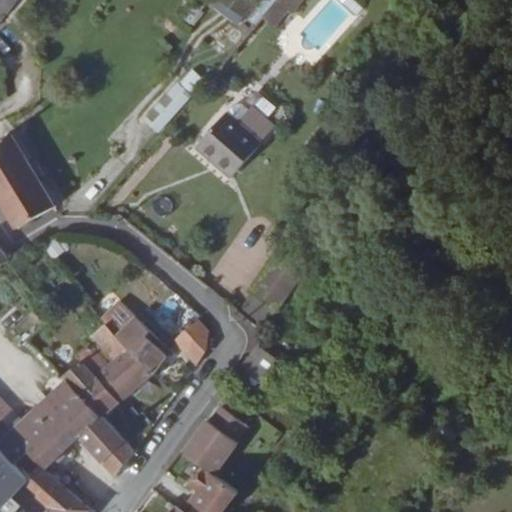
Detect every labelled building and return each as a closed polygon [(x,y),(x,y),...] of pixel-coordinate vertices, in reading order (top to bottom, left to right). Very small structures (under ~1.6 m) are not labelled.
[(0,0),(0,23),(18,0),(0,0)] [(231,0),(249,15),(261,0),(231,0)] [(275,27),(291,10),(279,0),(278,0),(264,17),(275,27)] [(279,0),(291,10),(293,11),(302,0),(279,0)] [(189,67),(178,81),(191,90),(201,77),(189,67)] [(156,132),(191,95),(176,80),(140,117),(156,132)] [(243,97),(232,109),(265,140),(279,125),(280,115),(267,103),(260,103),(251,97),(243,97)] [(219,153),(215,156),(250,189),(275,162),(259,147),(265,140),(232,109),(204,139),(219,153)] [(0,197),(3,203),(39,182),(21,151),(13,137),(0,145),(0,197)] [(219,153),(204,139),(201,143),(215,156),(219,153)] [(39,182),(3,203),(20,231),(56,210),(39,182)] [(295,227),(288,238),(315,257),(322,245),(299,230),(295,227)] [(252,290),(280,309),(315,257),(288,238),(252,290)] [(0,264),(6,261),(9,260),(0,248),(0,264)] [(147,313),(171,288),(155,274),(131,298),(147,313)] [(162,327),(187,302),(171,288),(147,313),(162,327)] [(264,333),(280,309),(252,290),(239,312),(264,333)] [(176,339),(198,318),(201,316),(187,302),(162,327),(176,339)] [(129,348),(153,371),(174,351),(137,316),(117,336),(129,348)] [(185,349),(210,332),(198,318),(176,339),(185,349)] [(116,360),(129,348),(117,336),(106,324),(92,335),(116,360)] [(210,332),(185,349),(198,364),(209,350),(210,332)] [(104,416),(105,415),(121,400),(99,375),(111,364),(91,343),(80,354),(84,358),(66,375),(76,387),(81,392),(87,399),(104,416)] [(259,346),(232,382),(254,398),(282,361),(259,346)] [(111,364),(99,375),(121,400),(153,371),(129,348),(116,360),(111,364)] [(137,450),(105,415),(104,416),(87,399),(81,392),(76,387),(42,417),(43,418),(21,438),(16,443),(7,452),(18,463),(31,451),(49,467),(71,445),(82,435),(119,475),(137,450)] [(206,466),(216,473),(239,442),(237,440),(258,411),(249,405),(233,392),(211,422),(209,420),(185,452),(206,466)] [(0,442),(13,430),(22,421),(0,398),(0,442)] [(16,443),(21,438),(13,430),(0,442),(0,444),(7,452),(16,443)] [(52,511),(53,511),(92,511),(94,510),(41,466),(31,477),(26,483),(52,506),(50,508),(52,511)] [(193,511),(224,511),(241,490),(216,473),(206,466),(193,485),(201,491),(194,501),(199,504),(193,511)] [(0,511),(10,511),(18,503),(0,486),(0,511)] [(27,511),(18,503),(10,511),(27,511)]
